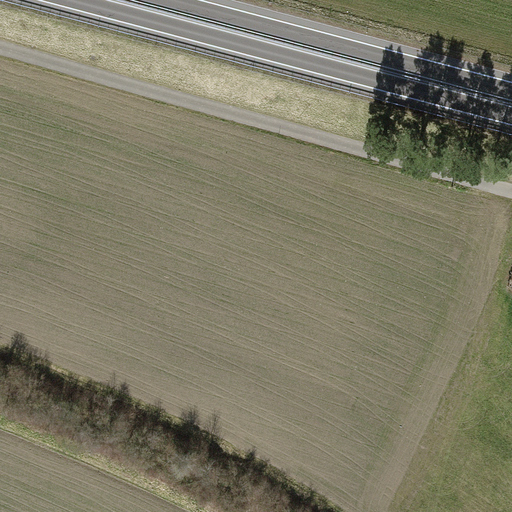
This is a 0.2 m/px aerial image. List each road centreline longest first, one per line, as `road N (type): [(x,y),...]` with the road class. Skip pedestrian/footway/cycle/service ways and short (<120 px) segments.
road 1 (track): [(0,47),(511,188)]
road 2 (trunk): [(69,0),(511,116)]
road 3 (trunk): [(511,92),(162,0)]
